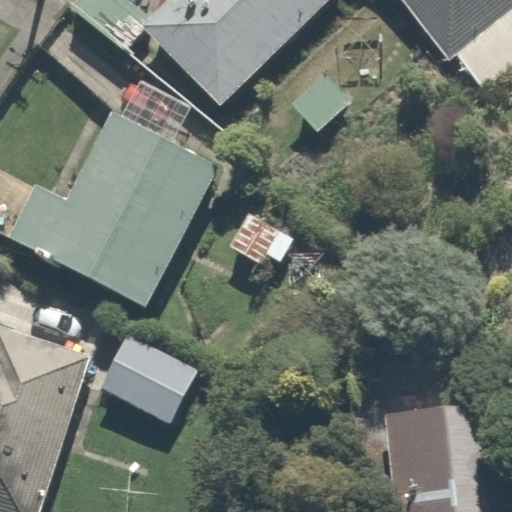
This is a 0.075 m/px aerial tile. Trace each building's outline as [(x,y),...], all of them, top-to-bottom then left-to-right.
[(152,34),(163,24),(141,0),(81,0),(74,7),(124,61),(152,34)] [(223,110),(340,0),(188,0),(163,24),(152,34),(223,110)] [(511,0),(401,0),(471,98),(511,68),(511,0)] [(161,319),(229,173),(182,147),(203,107),(147,77),(76,207),(38,190),(21,227),(1,218),(0,220),(0,269),(23,281),(33,259),(161,319)] [(311,241),(260,217),(239,261),(290,285),(311,241)] [(58,511),(105,370),(0,335),(0,511),(58,511)] [(144,337),(111,393),(180,433),(212,377),(144,337)] [(511,511),(511,422),(401,432),(407,511),(511,511)]
